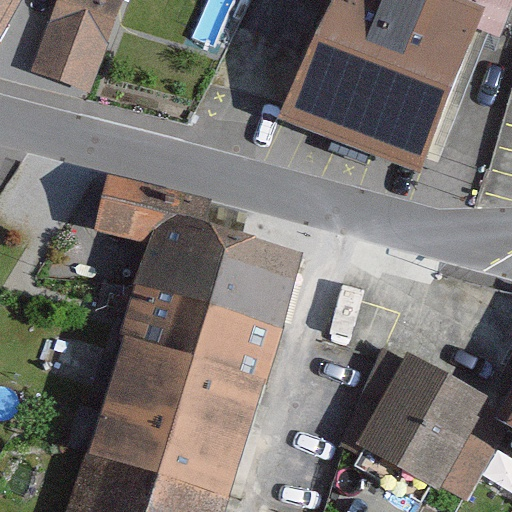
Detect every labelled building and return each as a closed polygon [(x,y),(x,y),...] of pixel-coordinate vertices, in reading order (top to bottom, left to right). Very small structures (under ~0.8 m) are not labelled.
[(0,0),(0,29),(16,0),(0,0)] [(116,0),(63,0),(37,84),(94,102),(126,3),(116,0)] [(511,0),(315,0),(269,128),(402,176),(461,14),(507,31),(511,16),(511,0)] [(226,511),(296,259),(143,218),(63,511),(226,511)] [(482,397),(394,352),(348,442),(436,487),(482,397)] [(511,381),(490,426),(511,436),(511,381)]
